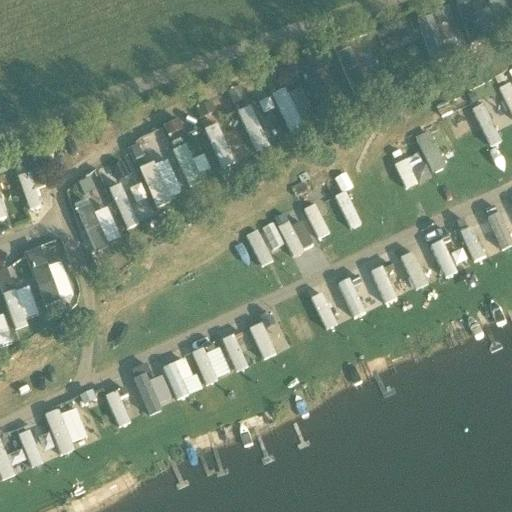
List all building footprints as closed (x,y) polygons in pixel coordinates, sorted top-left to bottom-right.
[(473,0),(481,20),(491,16),(484,0),(473,0)] [(486,0),(492,16),(506,11),(502,0),(486,0)] [(478,21),(474,4),(458,7),(466,44),(497,38),(493,18),(478,21)] [(437,28),(421,31),(426,58),(442,55),(437,28)] [(345,84),(360,79),(350,49),(335,54),(345,84)] [(318,76),(304,83),(318,112),(331,106),(318,76)] [(511,91),(509,84),(497,90),(511,121),(511,91)] [(301,91),(286,95),(285,91),(273,94),(285,137),(302,133),(297,117),(307,114),(301,91)] [(484,105),(473,110),(490,149),(501,144),(484,105)] [(248,108),(235,114),(255,154),(268,148),(248,108)] [(217,125),(203,131),(220,171),(234,165),(217,125)] [(431,132),(416,138),(432,174),(446,168),(431,132)] [(27,212),(40,209),(29,161),(15,164),(27,212)] [(394,166),(405,191),(417,186),(407,161),(394,166)] [(346,194),(335,198),(347,232),(359,228),(346,194)] [(303,211),(316,242),(328,237),(315,206),(303,211)] [(485,253),(507,252),(505,216),(492,216),(493,239),(485,240),(485,253)] [(291,258),(314,247),(302,221),(279,232),(291,258)] [(473,228),(461,232),(472,265),(484,261),(473,228)] [(445,279),(456,274),(440,242),(429,247),(445,279)] [(71,297),(60,263),(45,268),(39,249),(24,254),(42,307),(71,297)] [(399,259),(414,293),(427,288),(413,254),(399,259)] [(386,307),(397,301),(381,269),(361,279),(372,300),(380,295),(386,307)] [(5,272),(0,273),(0,290),(1,294),(11,291),(5,272)] [(352,321),(364,316),(351,280),(338,285),(352,321)] [(14,333),(26,329),(24,321),(37,316),(26,288),(1,297),(14,333)] [(326,332),(337,327),(321,294),(310,300),(326,332)] [(0,350),(10,348),(3,314),(0,314),(0,350)] [(262,324),(248,329),(262,362),(275,357),(262,324)] [(232,336),(221,342),(236,374),(248,369),(232,336)] [(203,385),(230,377),(221,350),(205,356),(203,350),(193,353),(203,385)] [(163,368),(173,401),(198,394),(189,360),(163,368)] [(134,379),(148,418),(161,413),(158,404),(170,400),(161,378),(148,382),(145,375),(134,379)] [(116,392),(104,398),(118,430),(131,425),(116,392)] [(74,453),(71,444),(86,439),(76,408),(45,418),(58,458),(74,453)] [(30,432),(19,435),(32,470),(43,466),(30,432)] [(0,480),(1,483),(14,478),(0,441),(0,480)] [(9,446),(11,453),(7,454),(12,467),(27,462),(20,442),(9,446)] [(83,474),(100,466),(92,449),(75,458),(83,474)]
